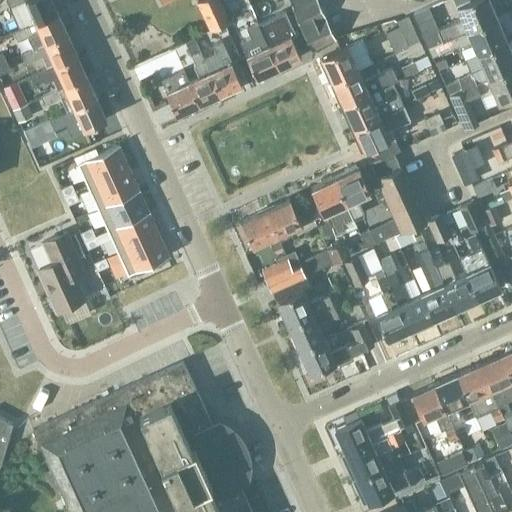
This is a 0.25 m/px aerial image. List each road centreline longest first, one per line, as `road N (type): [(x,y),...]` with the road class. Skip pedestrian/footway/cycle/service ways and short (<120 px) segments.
road 1 (residential): [(219,301),(83,0)]
road 2 (residential): [(219,301),(69,367),(43,350),(0,256)]
road 3 (residential): [(276,426),(511,321)]
road 4 (residential): [(276,426),(219,301)]
